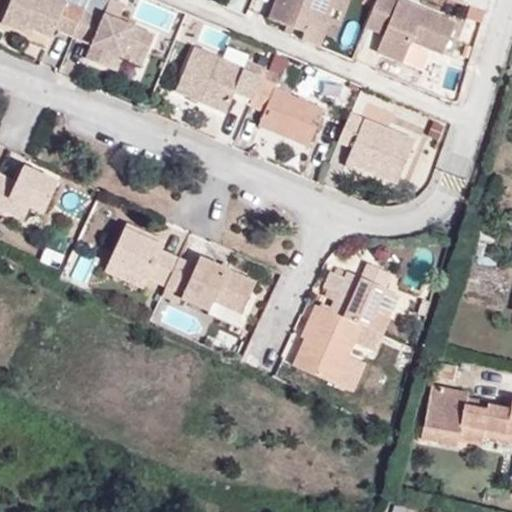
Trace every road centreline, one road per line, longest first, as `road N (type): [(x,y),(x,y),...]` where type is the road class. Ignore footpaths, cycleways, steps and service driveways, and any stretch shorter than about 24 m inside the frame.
road 1 (residential): [(471,119),(457,172),(411,218),(338,223),(0,67)]
road 2 (residential): [(471,119),(190,0)]
road 3 (unknown): [(338,223),(279,314),(256,376)]
road 4 (residential): [(511,2),(471,119)]
